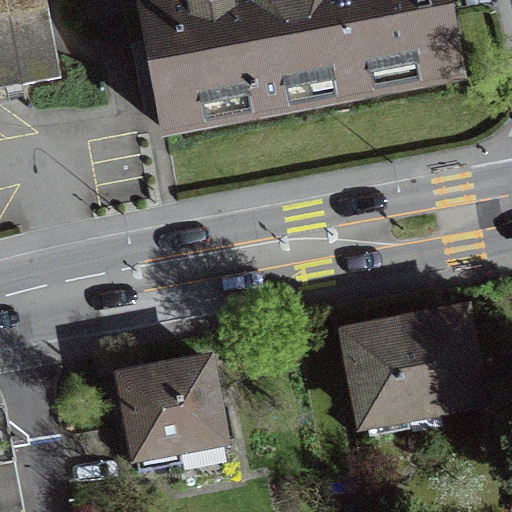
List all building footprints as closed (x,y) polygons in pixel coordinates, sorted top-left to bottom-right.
[(0,0),(0,88),(61,77),(47,0),(0,0)] [(87,0),(91,16),(142,6),(141,1),(145,0),(87,0)] [(145,0),(141,1),(142,6),(166,130),(459,75),(445,0),(145,0)] [(272,306),(211,318),(214,332),(275,320),(272,306)] [(481,403),(465,315),(349,337),(364,423),(367,423),(369,437),(409,430),(406,417),(481,403)] [(224,441),(209,362),(121,378),(138,473),(182,465),(179,450),(224,441)]
